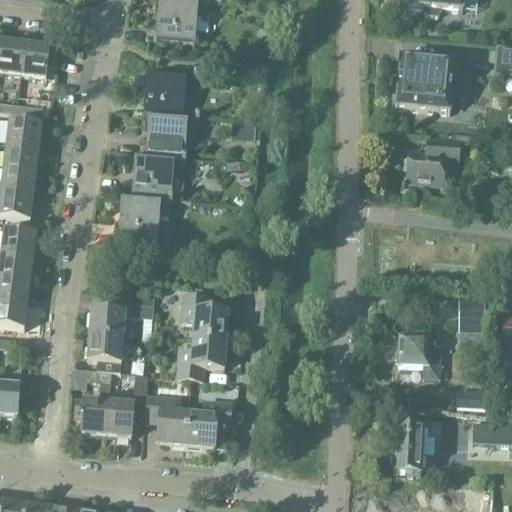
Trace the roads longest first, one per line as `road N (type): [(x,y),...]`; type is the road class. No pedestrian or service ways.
road 1 (residential): [(42,475),(108,25)]
road 2 (residential): [(334,506),(352,212)]
road 3 (residential): [(296,498),(42,475)]
road 4 (residential): [(352,212),(355,0)]
road 5 (residential): [(511,230),(352,212)]
